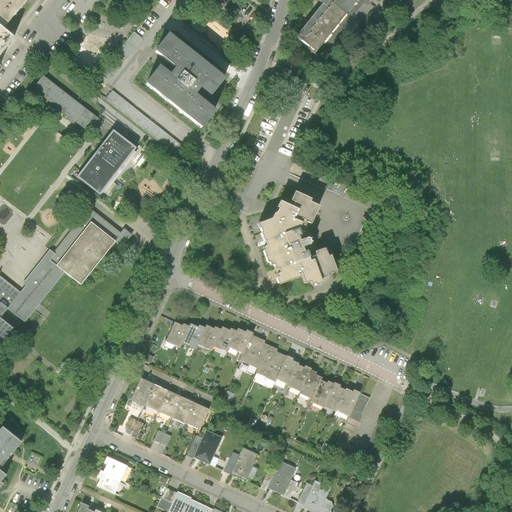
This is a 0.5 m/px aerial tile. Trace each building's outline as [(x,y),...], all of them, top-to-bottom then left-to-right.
[(0,0),(0,21),(4,25),(24,0),(0,0)] [(315,54),(346,15),(327,0),(326,0),(296,38),(315,54)] [(327,0),(346,15),(358,0),(327,0)] [(0,58),(15,40),(0,28),(0,58)] [(142,39),(133,32),(96,79),(105,86),(142,39)] [(146,85),(202,130),(216,114),(194,96),(201,89),(211,97),(224,81),(169,36),(155,52),(176,69),(169,77),(159,69),(146,85)] [(97,119),(43,77),(34,89),(88,132),(97,119)] [(187,150),(112,91),(105,100),(180,159),(187,150)] [(112,131),(76,177),(100,195),(136,149),(122,138),(112,131)] [(299,237),(297,231),(300,224),(305,226),(306,222),(310,224),(319,207),(309,203),(310,200),(294,192),(290,201),(294,203),(291,209),(278,203),(275,209),(278,210),(275,216),(272,215),(270,221),(256,226),(258,230),(259,230),(260,235),(259,235),(262,243),(263,243),(265,248),(262,249),(263,253),(262,253),(266,265),(268,264),(269,268),(272,267),(274,272),(277,271),(279,276),(275,277),(277,280),(275,281),(277,287),(298,280),(296,276),(299,274),(303,286),(309,284),(311,287),(314,286),(314,288),(321,285),(319,280),(327,277),(327,275),(332,273),(332,274),(337,273),(330,256),(328,257),(324,249),(315,252),(318,260),(309,263),(305,254),(302,255),(300,250),(309,247),(310,244),(309,241),(306,240),(298,243),(296,238),(299,237)] [(48,259),(64,271),(81,285),(115,242),(122,247),(132,234),(124,228),(121,232),(89,208),(53,252),(48,259)] [(0,342),(3,344),(13,331),(0,320),(0,318),(8,309),(24,321),(64,271),(48,259),(53,252),(49,249),(23,283),(25,285),(19,292),(0,276),(0,342)] [(179,348),(181,344),(188,327),(182,324),(181,326),(173,323),(165,342),(179,348)] [(195,350),(197,345),(204,329),(198,326),(197,328),(190,324),(188,327),(181,344),(195,350)] [(211,352),(213,347),(220,330),(214,327),(213,329),(206,326),(204,329),(197,345),(211,352)] [(227,353),(229,349),(236,332),(230,329),(229,331),(221,328),(220,330),(213,347),(227,353)] [(229,349),(243,355),(251,337),(253,334),(246,331),(245,333),(237,330),(236,332),(229,349)] [(240,362),(259,370),(269,348),(264,345),(265,343),(251,337),(243,355),(240,362)] [(274,383),(275,380),(285,358),(276,354),(277,351),(269,348),(259,370),(257,375),(274,383)] [(275,380),(288,386),(297,366),(298,364),(291,361),(292,359),(286,356),(285,358),(275,380)] [(288,388),(300,393),(310,371),(311,369),(304,367),(304,368),(297,366),(288,386),(288,388)] [(299,395),(312,400),(320,381),(321,378),(315,375),(316,373),(310,371),(300,393),(299,395)] [(144,407),(145,406),(154,385),(140,378),(130,400),(144,407)] [(323,409),(323,407),(333,385),(327,382),(326,384),(320,381),(312,400),(310,403),(323,409)] [(336,413),(336,412),(345,391),(339,388),(340,386),(334,383),(333,385),(323,407),(336,413)] [(168,391),(154,385),(145,406),(158,412),(168,391)] [(346,390),(345,391),(336,412),(348,417),(358,393),(353,391),(352,393),(346,390)] [(182,397),(168,391),(158,412),(172,418),(182,397)] [(370,398),(358,393),(348,417),(333,450),(344,455),(370,398)] [(195,404),(182,397),(172,418),(186,425),(195,404)] [(209,410),(195,404),(186,425),(199,431),(209,410)] [(142,424),(129,418),(124,427),(132,431),(130,436),(135,438),(137,433),(142,424)] [(360,462),(370,467),(387,428),(377,424),(360,462)] [(0,468),(8,459),(7,458),(10,455),(11,456),(21,443),(2,427),(0,429),(0,468)] [(202,439),(194,458),(209,465),(221,438),(206,431),(202,439)] [(157,432),(153,441),(168,448),(173,439),(157,432)] [(193,459),(194,458),(202,439),(196,436),(186,456),(193,459)] [(329,454),(332,447),(324,444),(321,450),(329,454)] [(257,455),(241,448),(234,465),(229,475),(244,482),(257,455)] [(107,465),(103,473),(120,481),(127,467),(107,457),(104,463),(107,465)] [(279,461),(274,472),(267,488),(289,499),(292,492),(295,493),(299,484),(289,480),(295,468),(279,461)] [(223,472),(229,475),(234,465),(228,462),(223,472)] [(265,491),(267,488),(274,472),(268,470),(259,489),(265,491)] [(114,495),(120,481),(103,473),(100,472),(98,477),(101,479),(97,487),(114,495)] [(330,488),(314,481),(311,486),(302,506),(301,508),(309,511),(329,511),(331,506),(330,502),(324,500),(330,488)] [(297,503),(302,506),(311,486),(306,483),(297,503)] [(157,507),(168,511),(177,493),(166,488),(157,507)] [(168,511),(206,511),(208,508),(208,507),(190,499),(191,497),(178,491),(177,493),(168,511)] [(77,511),(94,511),(87,509),(88,506),(82,503),(77,511)]
